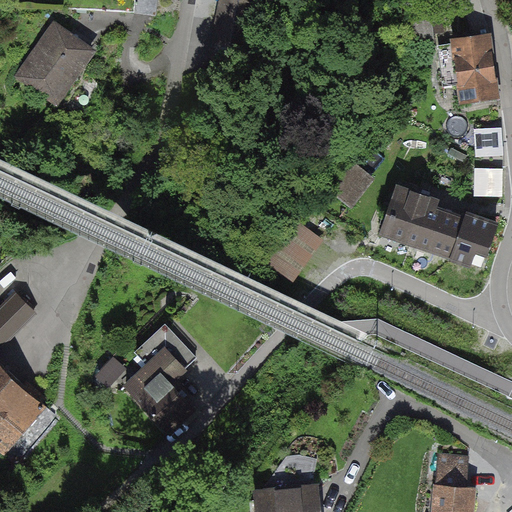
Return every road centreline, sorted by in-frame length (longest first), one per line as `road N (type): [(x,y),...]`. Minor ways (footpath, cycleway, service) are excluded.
road 1 (residential): [(506,316),(473,315),(347,273),(168,457)]
road 2 (residential): [(190,0),(168,130),(129,200),(88,251),(36,358)]
road 3 (residential): [(511,465),(390,399)]
road 4 (residential): [(511,121),(489,0)]
